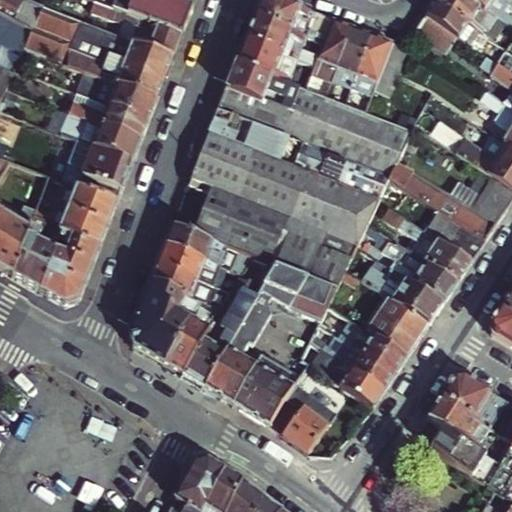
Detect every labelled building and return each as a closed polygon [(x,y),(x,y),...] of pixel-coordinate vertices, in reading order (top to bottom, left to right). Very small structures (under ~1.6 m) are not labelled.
[(43,10),(24,2),(18,0),(0,0),(0,17),(32,34),(43,10)] [(52,14),(58,0),(48,0),(43,10),(52,14)] [(192,11),(164,0),(85,0),(94,4),(181,39),(192,11)] [(164,0),(192,11),(196,0),(164,0)] [(253,20),(306,41),(322,47),(331,22),(273,0),(266,0),(260,3),(253,20)] [(463,0),(437,0),(434,5),(488,42),(498,48),(502,43),(488,33),(496,21),(463,0)] [(492,0),(463,0),(496,21),(497,22),(504,12),(491,3),(492,0)] [(181,39),(94,4),(90,15),(120,27),(115,39),(172,62),(181,39)] [(434,5),(424,19),(468,49),(469,50),(473,44),(482,50),(488,42),(434,5)] [(67,51),(79,25),(52,14),(43,10),(32,34),(23,52),(60,67),(67,51)] [(0,17),(0,48),(16,57),(7,76),(11,78),(23,52),(32,34),(0,17)] [(461,60),(468,49),(424,19),(414,35),(445,57),(449,52),(461,60)] [(253,20),(244,42),(297,63),(306,41),(253,20)] [(331,22),(322,47),(313,70),(304,94),(310,96),(317,79),(331,84),(352,30),(331,22)] [(371,38),(352,30),(331,84),(336,86),(334,92),(342,95),(339,103),(344,105),(350,92),(371,38)] [(60,67),(83,76),(156,105),(172,62),(115,39),(112,38),(102,64),(67,51),(60,67)] [(373,95),(392,46),(371,38),(350,92),(370,100),(373,95)] [(244,42),(235,67),(288,87),(297,63),(244,42)] [(406,52),(392,46),(373,95),(387,100),(406,52)] [(510,95),(502,107),(511,113),(511,80),(496,69),(489,64),(481,59),(469,50),(468,49),(461,60),(510,95)] [(499,49),(489,64),(496,69),(499,64),(505,56),(506,54),(499,49)] [(511,74),(511,60),(505,56),(499,64),(511,74)] [(235,67),(225,92),(259,105),(260,103),(288,114),(296,91),(288,87),(235,67)] [(7,76),(0,71),(0,101),(11,78),(7,76)] [(83,76),(78,89),(76,97),(107,109),(148,125),(156,105),(83,76)] [(288,140),(391,180),(397,168),(403,155),(412,137),(310,96),(304,94),(296,91),(288,114),(260,103),(259,105),(225,92),(217,113),(288,140)] [(148,125),(107,109),(76,97),(73,104),(68,117),(140,145),(148,125)] [(507,150),(511,153),(511,113),(502,107),(486,97),(483,102),(486,107),(501,118),(496,125),(511,136),(503,148),(507,150)] [(60,138),(77,144),(132,166),(140,145),(68,117),(60,138)] [(440,135),(434,145),(456,159),(462,149),(440,135)] [(265,211),(282,165),(279,164),(207,137),(190,182),(238,200),(265,211)] [(306,175),(380,203),(390,182),(391,180),(288,140),(279,164),(282,165),(306,175)] [(61,186),(67,189),(116,208),(132,166),(77,144),(61,186)] [(456,159),(491,182),(511,195),(511,153),(507,150),(497,165),(465,144),(462,149),(456,159)] [(410,159),(403,155),(397,168),(403,172),(410,159)] [(0,179),(9,165),(0,161),(0,179)] [(288,220),(306,175),(282,165),(265,211),(288,220)] [(472,212),(403,172),(397,168),(391,180),(390,182),(440,216),(484,245),(511,203),(511,195),(491,182),(472,212)] [(319,326),(356,251),(364,236),(367,228),(380,203),(306,175),(288,220),(282,236),(287,238),(275,271),(306,283),(288,314),(319,326)] [(67,189),(59,210),(107,230),(116,208),(67,189)] [(282,236),(288,220),(265,211),(238,200),(219,248),(227,252),(237,255),(252,261),(267,268),(275,271),(287,238),(282,236)] [(51,216),(41,212),(39,217),(37,221),(51,227),(58,230),(62,232),(60,236),(71,241),(99,252),(107,230),(59,210),(54,208),(51,216)] [(0,271),(12,279),(37,221),(39,217),(24,212),(17,229),(0,219),(0,271)] [(410,257),(456,287),(470,266),(426,237),(389,213),(383,223),(417,246),(410,257)] [(440,216),(426,237),(470,266),(484,245),(440,216)] [(40,296),(57,254),(50,250),(40,244),(44,232),(48,234),(51,227),(37,221),(12,279),(40,296)] [(399,267),(393,275),(442,308),(456,287),(410,257),(367,228),(364,236),(385,250),(382,255),(399,267)] [(171,229),(164,249),(220,271),(227,252),(219,248),(171,229)] [(78,305),(99,252),(71,241),(64,259),(57,254),(40,296),(64,309),(78,305)] [(164,249),(157,267),(213,289),(220,271),(164,249)] [(241,280),(252,261),(237,255),(229,275),(241,280)] [(362,285),(389,303),(428,329),(442,308),(393,275),(376,264),(362,285)] [(157,267),(149,287),(198,307),(205,309),(220,316),(231,296),(222,293),(213,289),(157,267)] [(260,281),(267,285),(275,271),(267,268),(260,281)] [(306,283),(275,271),(267,285),(235,339),(250,347),(254,350),(277,310),(288,314),(306,283)] [(250,293),(245,290),(221,330),(214,326),(182,379),(204,392),(235,339),(267,285),(260,281),(258,284),(256,284),(250,293)] [(234,292),(231,296),(220,316),(214,326),(221,330),(245,290),(238,285),(234,292)] [(162,367),(198,307),(149,287),(130,337),(134,351),(162,367)] [(511,293),(500,312),(511,319),(511,293)] [(389,303),(366,336),(406,362),(428,329),(389,303)] [(182,379),(214,326),(220,316),(205,309),(198,307),(162,367),(182,379)] [(511,319),(500,312),(489,327),(491,337),(511,349),(511,319)] [(349,324),(338,341),(394,379),(406,362),(366,336),(349,324)] [(333,338),(322,354),(384,395),(394,379),(338,341),(333,338)] [(235,339),(204,392),(221,402),(244,363),(242,362),(250,347),(235,339)] [(384,395),(322,354),(310,346),(301,364),(373,411),(384,395)] [(244,363),(221,402),(269,430),(294,390),(300,381),(261,358),(255,370),(244,363)] [(488,429),(495,434),(504,420),(500,417),(508,406),(463,378),(454,381),(442,399),(488,429)] [(269,430),(307,457),(328,429),(303,411),(311,400),(294,390),(269,430)] [(427,421),(444,432),(464,445),(467,440),(477,447),(488,429),(442,399),(427,421)] [(511,444),(511,421),(502,438),(505,440),(511,444)] [(430,453),(472,481),(486,460),(464,445),(444,432),(430,453)] [(511,444),(505,440),(491,463),(501,469),(511,450),(511,444)] [(507,475),(511,478),(511,450),(501,469),(488,491),(504,502),(508,496),(498,490),(507,475)] [(203,511),(223,474),(209,465),(194,469),(176,504),(187,511),(186,511),(203,511)] [(223,474),(203,511),(228,511),(242,486),(223,474)] [(257,511),(264,503),(242,486),(228,511),(257,511)] [(487,511),(486,511),(484,511),(511,511),(511,506),(504,502),(498,511),(487,511)] [(276,511),(264,503),(257,511),(276,511)]
